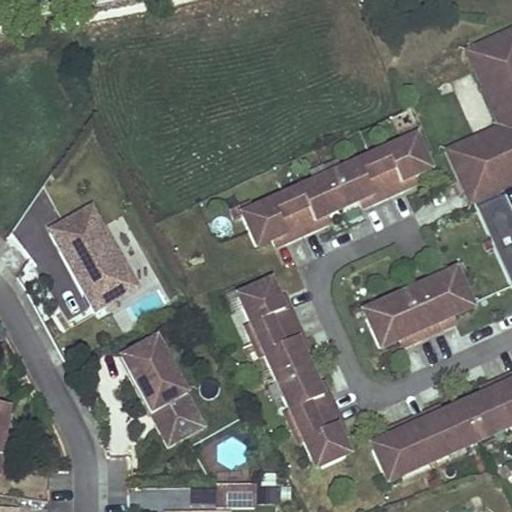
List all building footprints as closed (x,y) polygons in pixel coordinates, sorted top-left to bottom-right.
[(511,34),(469,54),(504,129),(476,142),(488,168),(483,170),(481,163),(459,173),(511,289),(511,217),(503,198),(501,199),(497,189),(511,182),(511,34)] [(374,206),(404,192),(401,186),(414,180),(413,177),(428,170),(415,140),(386,153),(372,160),(357,166),(300,192),(285,199),(270,205),(242,218),(255,248),(270,241),(272,244),(285,238),(287,244),(318,231),(314,225),(327,219),(326,216),(357,202),(359,205),(371,199),(374,206)] [(488,168),(476,142),(450,154),(459,173),(481,163),(483,170),(488,168)] [(372,160),(386,153),(384,149),(370,155),(372,160)] [(100,161),(94,150),(87,154),(93,165),(100,161)] [(357,166),(372,160),(370,155),(355,162),(357,166)] [(417,186),(414,180),(401,186),(404,192),(417,186)] [(285,199),(300,192),(298,188),(283,194),(285,199)] [(270,205),(285,199),(283,194),(269,200),(270,205)] [(374,206),(371,199),(359,205),(361,211),(374,206)] [(137,291),(91,210),(49,233),(95,315),(137,291)] [(330,225),(327,219),(314,225),(318,231),(330,225)] [(275,250),(287,244),(285,238),(272,244),(275,250)] [(453,319),(452,316),(471,308),(458,278),(426,292),(424,287),(395,301),(397,305),(366,319),(379,349),(398,341),(399,343),(411,338),(414,344),(444,331),(441,324),(453,319)] [(313,388),(299,357),(302,356),(296,343),(303,340),(289,310),(283,313),(277,300),(274,301),(267,286),(237,299),(250,327),(257,342),(263,357),(289,414),(296,429),(302,444),(315,472),(345,459),(338,444),(341,442),(335,429),(341,427),(328,397),(322,400),(316,387),(313,388)] [(289,310),(283,297),(277,300),(283,313),(289,310)] [(456,325),(453,319),(441,324),(444,331),(456,325)] [(257,342),(250,327),(245,329),(252,344),(257,342)] [(414,344),(411,338),(399,343),(402,350),(414,344)] [(308,353),(303,340),(296,343),(302,356),(308,353)] [(263,357),(257,342),(252,344),(259,359),(263,357)] [(195,416),(155,343),(120,362),(149,415),(153,412),(160,425),(156,428),(168,449),(190,437),(182,423),(195,416)] [(385,482),(511,424),(511,377),(491,387),(494,393),(482,399),(483,402),(445,419),(444,416),(432,421),(429,415),(399,429),(401,435),(389,440),(391,443),(372,452),(385,482)] [(328,397),(323,384),(316,387),(322,400),(328,397)] [(494,393),(491,387),(479,392),(482,399),(494,393)] [(0,471),(9,411),(0,409),(0,471)] [(444,416),(441,410),(429,415),(432,421),(444,416)] [(160,425),(153,412),(149,415),(156,428),(160,425)] [(296,429),(289,414),(284,416),(291,431),(296,429)] [(203,430),(195,416),(182,423),(190,437),(203,430)] [(347,440),(341,427),(335,429),(341,442),(347,440)] [(302,444),(296,429),(291,431),(298,446),(302,444)] [(389,440),(401,435),(399,429),(387,434),(389,440)] [(511,479),(507,468),(497,471),(502,483),(511,479)] [(241,488),(241,476),(216,476),(217,488),(241,488)] [(275,489),(275,477),(261,477),(261,489),(275,489)] [(254,509),(254,489),(241,488),(217,488),(216,509),(254,509)] [(291,501),(291,489),(281,489),(280,501),(291,501)]
